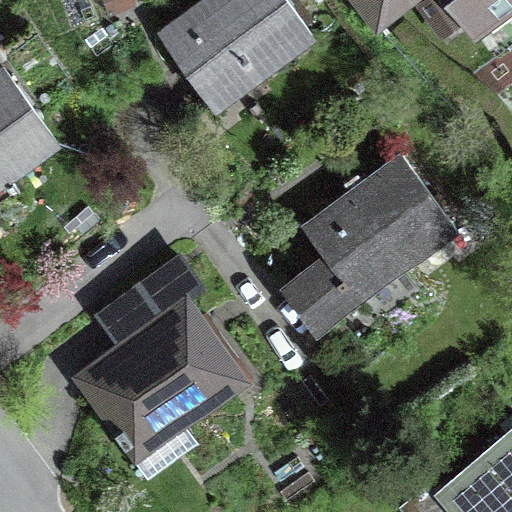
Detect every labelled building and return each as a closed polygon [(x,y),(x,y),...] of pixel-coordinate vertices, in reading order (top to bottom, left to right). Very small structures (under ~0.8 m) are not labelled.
[(104,0),(111,13),(137,0),(136,0),(104,0)] [(318,30),(295,0),(191,0),(157,26),(215,105),(318,30)] [(511,0),(353,0),(375,29),(414,0),(442,38),(464,22),(476,38),(492,26),(497,31),(511,19),(511,0)] [(0,197),(11,190),(4,181),(63,138),(6,59),(0,62),(0,197)] [(322,248),(279,279),(317,331),(364,297),(371,307),(409,280),(401,269),(460,227),(400,145),(362,173),(358,168),(344,179),(347,184),(301,218),(322,248)] [(64,223),(70,230),(95,209),(89,202),(64,223)] [(180,245),(93,308),(115,339),(70,372),(147,476),(200,438),(188,422),(253,374),(192,291),(206,281),(180,245)] [(427,477),(397,503),(405,511),(511,511),(511,415),(433,484),(427,477)]
